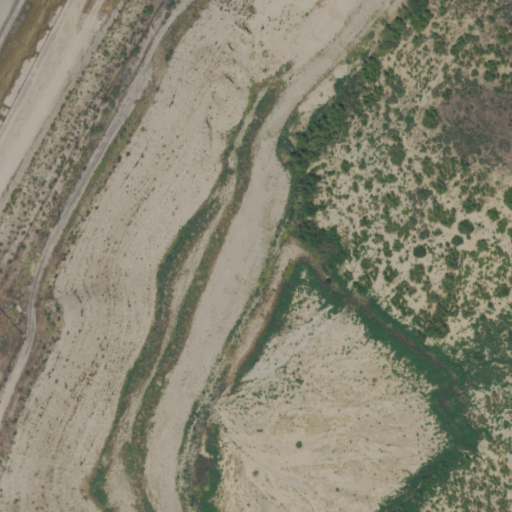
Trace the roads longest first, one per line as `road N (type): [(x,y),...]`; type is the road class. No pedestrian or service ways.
road 1 (track): [(385,0),(273,173),(254,257),(177,452),(186,511)]
road 2 (track): [(0,410),(30,335),(33,278),(180,0)]
